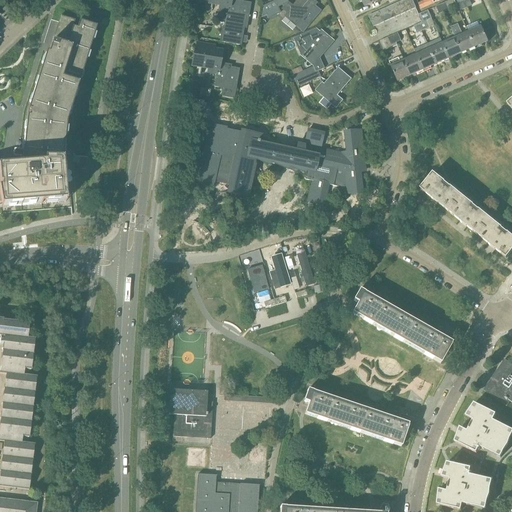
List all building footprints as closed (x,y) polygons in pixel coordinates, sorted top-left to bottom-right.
[(204,0),(202,16),(203,16),(205,3),(212,5),(211,12),(212,12),(213,5),(220,6),(217,23),(224,24),(224,28),(222,28),(220,43),(241,46),(244,29),(243,29),(243,25),(247,26),(251,4),(230,0),(204,0)] [(287,4),(282,10),(287,14),(284,17),(296,27),(302,32),(319,11),(314,7),(316,4),(310,0),(298,0),(292,8),(287,4)] [(411,11),(406,0),(405,0),(401,2),(406,13),(411,11)] [(416,10),(411,0),(406,0),(411,11),(412,12),(416,10)] [(429,0),(426,0),(424,1),(418,4),(420,9),(422,9),(431,5),(429,0)] [(274,2),(262,7),(263,9),(265,13),(266,16),(267,19),(279,13),(277,8),(274,2)] [(406,13),(401,2),(396,4),(400,16),(406,13)] [(400,16),(396,4),(390,7),(395,18),(400,16)] [(395,18),(390,7),(385,9),(390,20),(395,18)] [(390,20),(385,9),(380,11),(384,23),(390,20)] [(384,23),(380,11),(374,14),(379,25),(384,23)] [(428,11),(418,15),(422,23),(430,20),(430,18),(431,18),(428,11)] [(374,14),(368,17),(374,29),(380,27),(379,25),(374,14)] [(75,21),(60,16),(53,39),(48,54),(46,53),(44,60),(42,59),(40,66),(42,66),(38,79),(36,78),(34,85),(36,85),(32,97),(30,97),(28,103),(30,104),(28,111),(30,112),(29,114),(29,117),(26,117),(26,124),(24,124),(23,131),(25,131),(24,138),(23,144),(22,143),(21,150),(23,151),(22,157),(21,166),(11,167),(11,165),(4,166),(4,168),(0,167),(0,208),(1,208),(8,208),(8,209),(15,209),(15,207),(27,206),(27,208),(34,207),(34,206),(44,205),(44,206),(51,206),(51,204),(65,203),(63,175),(64,175),(64,168),(62,168),(62,162),(63,155),(64,155),(65,148),(63,148),(64,143),(65,136),(66,136),(67,129),(66,129),(66,122),(68,116),(70,116),(72,110),(70,109),(74,97),(76,98),(78,91),(76,91),(80,78),(82,79),(84,72),(82,72),(92,41),(93,41),(96,34),(94,34),(96,27),(79,22),(77,29),(73,27),(75,21)] [(430,20),(422,23),(418,25),(421,31),(433,25),(430,20)] [(468,33),(462,36),(458,25),(451,29),(455,39),(462,54),(475,48),(468,33)] [(468,33),(475,48),(488,42),(481,27),(468,33)] [(315,29),(292,39),(300,56),(299,57),(312,67),(315,73),(318,72),(324,69),(319,58),(329,46),(332,42),(328,38),(320,32),(320,33),(315,29)] [(386,39),(380,42),(384,52),(390,49),(386,39)] [(462,54),(455,39),(442,45),(449,59),(462,54)] [(208,73),(216,75),(219,64),(221,52),(228,54),(228,53),(213,50),(214,43),(213,43),(213,47),(206,45),(207,42),(206,42),(206,45),(198,44),(198,40),(191,80),(194,67),(201,68),(200,75),(201,75),(202,68),(208,69),(208,73)] [(449,59),(442,45),(436,47),(435,44),(428,47),(430,50),(436,65),(449,59)] [(417,56),(423,71),(436,65),(430,50),(417,56)] [(404,62),(410,76),(423,71),(417,56),(404,62)] [(391,72),(393,72),(397,82),(410,76),(404,62),(402,58),(389,64),(391,67),(391,68),(390,69),(391,72)] [(214,87),(224,89),(222,98),(234,100),(236,91),(239,70),(229,68),(229,65),(219,64),(216,75),(214,87)] [(301,72),(292,76),(295,82),(307,77),(315,73),(312,67),(304,71),(301,72)] [(321,85),(316,91),(335,107),(340,101),(335,96),(346,84),(341,80),(344,76),(337,70),(323,86),(321,85)] [(307,77),(295,82),(297,88),(309,82),(320,78),(318,72),(315,73),(307,77)] [(196,127),(199,122),(206,105),(189,97),(179,119),(196,126),(196,127)] [(196,127),(196,126),(188,144),(195,147),(205,125),(199,122),(196,127)] [(254,166),(254,165),(251,165),(252,160),(306,172),(305,180),(312,182),(308,202),(323,205),(328,185),(336,187),(336,189),(340,190),(341,188),(345,189),(345,195),(362,193),(360,175),(360,172),(358,172),(357,165),(364,164),(364,162),(363,162),(360,131),(344,133),(346,153),(342,154),(342,155),(340,154),(339,154),(320,150),(320,149),(323,134),(306,131),(303,146),(296,144),(295,149),(286,148),(286,149),(259,143),(261,137),(261,136),(244,132),(244,133),(244,134),(244,135),(225,130),(225,129),(226,129),(226,128),(209,125),(210,126),(207,139),(206,139),(206,140),(207,140),(204,154),(203,154),(203,155),(200,169),(199,169),(200,169),(197,183),(212,186),(213,180),(220,182),(227,183),(226,190),(231,192),(248,195),(247,194),(253,166),(254,166)] [(192,146),(182,168),(189,171),(200,149),(192,146)] [(175,192),(181,195),(182,195),(194,174),(186,170),(175,192)] [(462,197),(451,188),(433,174),(420,190),(431,199),(438,205),(438,204),(449,213),(462,197)] [(177,218),(188,198),(182,195),(181,195),(170,215),(177,218)] [(467,228),(478,236),(491,220),(462,197),(449,213),(460,222),(467,228)] [(488,245),(495,251),(496,250),(506,259),(511,252),(511,237),(491,220),(478,236),(488,245)] [(298,257),(307,288),(315,286),(306,254),(298,257)] [(285,260),(275,263),(284,296),(294,293),(285,260)] [(258,278),(264,300),(272,298),(266,276),(258,278)] [(359,290),(353,301),(358,303),(352,314),(439,364),(450,346),(454,348),(457,343),(448,337),(445,343),(363,296),(364,293),(359,290)] [(296,300),(307,297),(305,291),(295,294),(296,300)] [(274,300),(275,306),(286,303),(284,297),(274,300)] [(263,303),(265,309),(275,306),(273,300),(263,303)] [(0,471),(0,487),(28,491),(34,445),(21,443),(22,437),(28,438),(36,378),(23,376),(24,370),(30,371),(34,340),(27,339),(29,325),(2,321),(2,320),(0,319),(0,337),(4,338),(0,367),(6,368),(5,374),(0,373),(0,374),(5,375),(0,419),(0,434),(4,436),(4,441),(0,440),(0,441),(4,442),(0,471)] [(507,407),(510,402),(511,403),(511,365),(504,360),(483,391),(507,407)] [(212,403),(206,402),(206,393),(163,390),(161,415),(173,416),(172,437),(210,439),(212,403)] [(401,425),(390,421),(353,408),(312,395),(313,392),(307,390),(303,402),(308,403),(304,415),(400,447),(407,428),(411,429),(413,423),(403,419),(401,425)] [(504,450),(509,440),(511,435),(511,431),(493,421),(496,415),(474,404),(473,405),(469,412),(465,417),(473,421),(468,429),(467,432),(459,428),(454,443),(476,454),(479,448),(500,459),(504,450)] [(438,490),(438,497),(437,506),(461,511),(462,505),(485,510),(492,481),(469,476),(470,469),(458,466),(447,463),(441,478),(450,480),(449,483),(446,492),(438,490)] [(255,511),(258,487),(259,487),(259,486),(239,485),(239,487),(215,485),(215,477),(216,477),(216,476),(197,475),(197,476),(195,511),(255,511)] [(0,511),(35,511),(37,503),(0,499),(0,511)]
